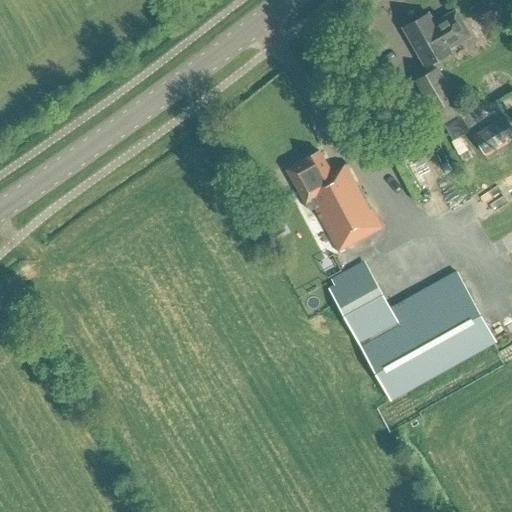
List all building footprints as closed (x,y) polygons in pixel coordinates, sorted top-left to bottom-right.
[(428,64),(451,51),(449,48),(470,36),(456,10),(430,25),(424,16),(403,28),(418,54),(422,52),(428,64)] [(435,69),(417,80),(448,133),(452,140),(461,135),(469,131),(465,123),(435,69)] [(511,133),(502,117),(472,137),(483,153),(511,133)] [(461,135),(452,140),(454,145),(459,153),(460,152),(466,162),(473,158),(467,148),(468,147),(461,135)] [(316,207),(340,250),(355,243),(384,226),(348,163),(332,172),(320,151),(304,159),(308,166),(290,175),(299,191),(304,187),(308,194),(303,197),(310,210),(316,207)] [(497,342),(457,270),(391,306),(365,260),(331,278),(334,284),(328,287),(391,401),(497,342)]
